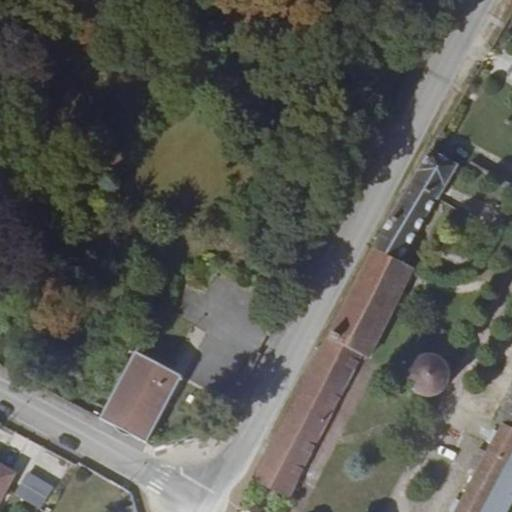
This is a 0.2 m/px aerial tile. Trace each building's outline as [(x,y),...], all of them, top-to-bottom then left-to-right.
[(456,165),(430,150),(374,246),(253,479),(288,498),(361,355),(366,358),(412,268),(398,261),(456,165)] [(128,434),(146,443),(175,389),(162,387),(162,382),(169,370),(135,352),(99,418),(116,427),(120,426),(123,424),(128,426),(128,434)] [(441,358),(434,355),(425,354),(417,358),(413,360),(409,365),(407,374),(407,381),(412,389),(417,394),(426,397),(436,396),(441,393),(444,391),(448,382),(450,376),(448,368),(443,362),(441,358)] [(162,387),(175,389),(181,377),(169,370),(162,382),(162,387)] [(511,393),(497,421),(502,424),(498,431),(494,428),(488,440),(493,442),(462,501),(457,497),(450,510),(452,511),(506,511),(511,501),(511,393)] [(116,427),(128,434),(128,426),(123,424),(120,426),(116,427)] [(0,498),(13,474),(0,466),(0,498)] [(23,472),(15,498),(44,507),(52,480),(23,472)]
